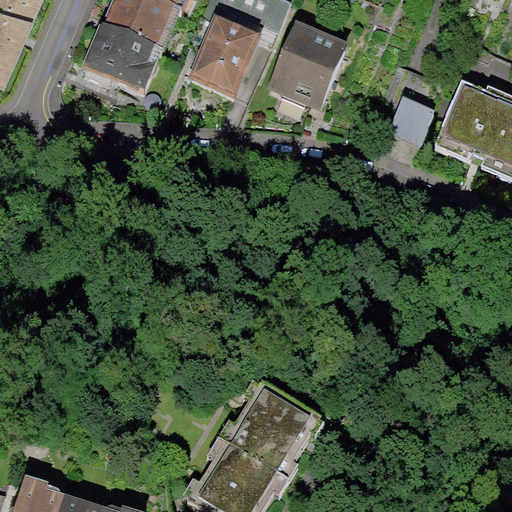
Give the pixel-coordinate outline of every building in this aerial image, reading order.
[(29,13),(0,0),(0,79),(10,57),(29,13)] [(34,0),(0,0),(29,13),(34,0)] [(138,0),(118,0),(108,24),(104,34),(153,55),(155,56),(172,15),(138,0)] [(138,0),(172,15),(174,15),(180,0),(138,0)] [(233,101),(258,45),(228,32),(235,15),(279,33),(290,9),(269,0),(211,0),(190,50),(204,56),(192,83),(202,88),(233,101)] [(269,0),(290,9),(293,0),(269,0)] [(385,0),(365,0),(365,3),(381,10),(385,0)] [(375,23),(389,29),(402,0),(401,0),(385,0),(381,10),(375,23)] [(85,79),(102,86),(104,81),(136,94),(137,93),(143,96),(152,76),(145,73),(153,55),(104,34),(102,33),(89,64),(85,72),(88,73),(85,79)] [(280,96),(282,100),(287,102),(305,110),(310,108),(311,106),(321,110),(345,55),(295,34),(271,89),(281,93),(280,96)] [(404,73),(392,101),(401,105),(388,135),(399,139),(420,148),(445,91),(404,73)] [(496,177),(511,184),(511,110),(461,89),(438,144),(453,151),(450,158),(471,167),(473,160),(477,161),(499,171),(496,177)] [(69,182),(68,215),(160,220),(162,187),(108,184),(69,182)] [(184,392),(202,403),(208,393),(190,382),(184,392)] [(262,387),(225,447),(283,483),(306,445),(320,422),(262,387)] [(265,511),(283,483),(225,447),(188,508),(195,511),(265,511)] [(61,511),(63,506),(45,501),(47,494),(25,487),(16,511),(61,511)]
